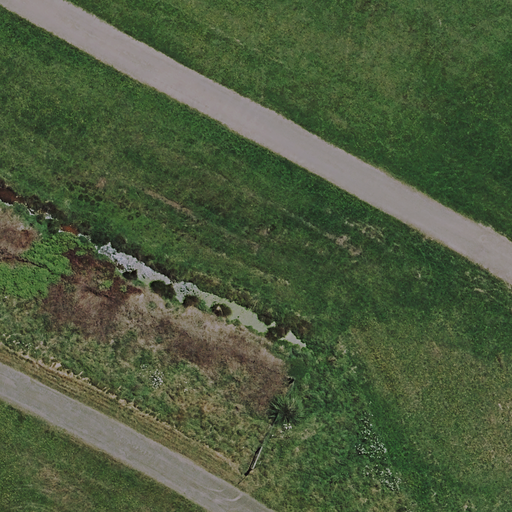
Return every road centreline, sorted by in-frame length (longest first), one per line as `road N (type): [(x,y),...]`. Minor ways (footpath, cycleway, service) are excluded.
road 1 (track): [(511,261),(31,0)]
road 2 (track): [(251,511),(0,386)]
